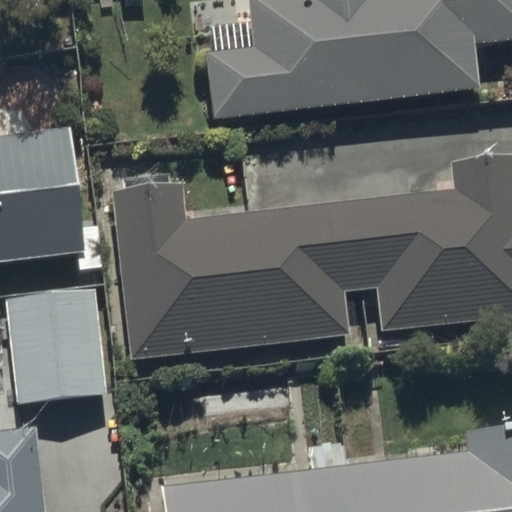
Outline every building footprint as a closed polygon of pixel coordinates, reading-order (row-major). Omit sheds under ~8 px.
[(379,0),(298,0),(299,11),(247,17),(252,70),(205,75),(212,140),(478,111),(473,64),(511,59),(511,0),(392,0),(380,1),(379,0)] [(0,280),(75,270),(76,284),(98,281),(90,218),(76,220),(67,145),(0,153),(0,280)] [(452,208),(331,221),(341,309),(374,305),(379,350),(511,334),(511,174),(449,181),(452,208)] [(341,309),(331,221),(184,238),(180,200),(111,208),(130,376),(346,352),(341,309)] [(90,305),(5,315),(15,421),(102,411),(90,305)] [(312,491),(158,506),(158,511),(511,511),(511,449),(457,455),(459,474),(343,486),(340,456),(308,460),(312,491)] [(0,511),(37,511),(31,450),(0,452),(0,511)]
